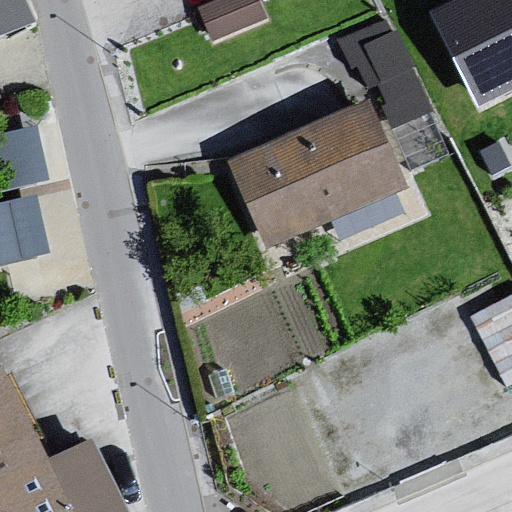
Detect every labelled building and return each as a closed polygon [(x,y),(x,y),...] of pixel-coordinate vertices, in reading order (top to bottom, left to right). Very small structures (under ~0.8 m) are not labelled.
[(13,0),(0,0),(0,38),(26,27),(13,0)] [(511,0),(457,0),(431,15),(485,117),(511,102),(511,0)] [(378,110),(231,173),(282,278),(433,225),(378,110)] [(41,122),(0,130),(0,187),(52,177),(41,122)] [(36,196),(0,202),(0,260),(47,251),(36,196)] [(511,379),(511,294),(467,317),(500,385),(511,379)] [(0,363),(0,511),(127,511),(92,435),(44,457),(0,363)]
